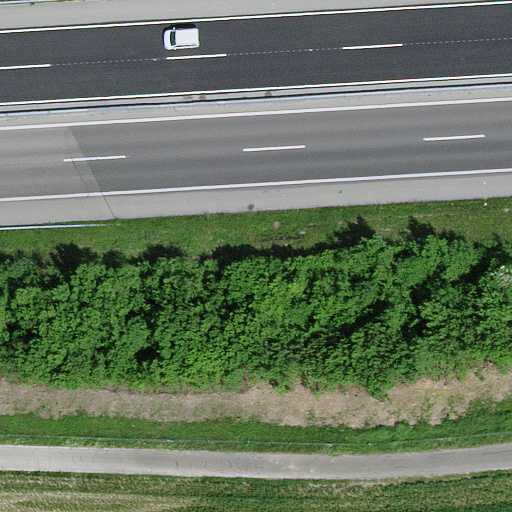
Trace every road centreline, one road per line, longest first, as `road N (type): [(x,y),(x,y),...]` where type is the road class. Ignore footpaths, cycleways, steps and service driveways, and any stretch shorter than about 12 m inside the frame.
road 1 (motorway): [(511,38),(0,68)]
road 2 (motorway): [(0,163),(511,133)]
road 3 (unclassified): [(0,460),(415,466),(511,455)]
